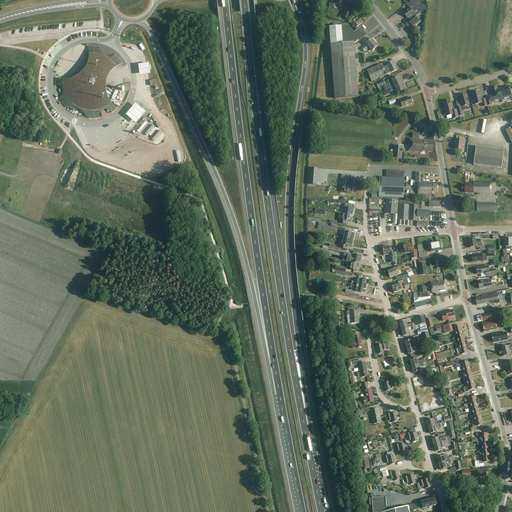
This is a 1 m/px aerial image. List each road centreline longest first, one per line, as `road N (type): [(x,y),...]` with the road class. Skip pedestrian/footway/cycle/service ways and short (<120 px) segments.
road 1 (motorway): [(300,401),(243,0)]
road 2 (motorway): [(300,401),(286,226),(305,46),(290,0)]
road 3 (motorway): [(141,19),(238,232),(279,394)]
road 4 (motorway): [(224,0),(279,394)]
road 5 (secondary): [(509,466),(465,298)]
road 6 (secondary): [(454,231),(426,92)]
road 7 (residential): [(416,408),(387,401),(379,389),(370,343),(391,319)]
road 8 (motorway): [(279,394),(302,511)]
